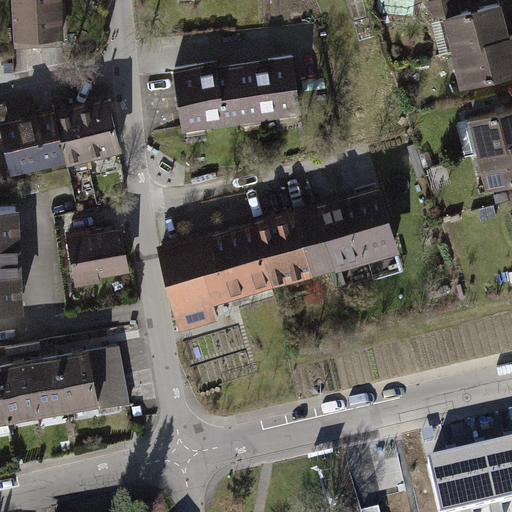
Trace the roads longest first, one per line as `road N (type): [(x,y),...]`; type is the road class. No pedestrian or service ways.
road 1 (residential): [(120,0),(142,219),(182,457)]
road 2 (residential): [(182,457),(511,382)]
road 3 (track): [(511,305),(311,352)]
road 4 (residential): [(0,503),(182,457)]
